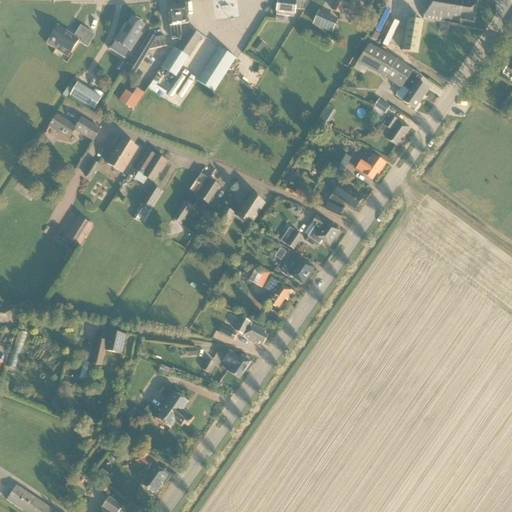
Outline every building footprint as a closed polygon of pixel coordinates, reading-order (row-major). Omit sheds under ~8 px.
[(295,9),(304,10),(308,3),(309,0),(308,0),(295,0),(296,2),(283,0),(278,0),(276,15),(294,17),(294,14),(294,15),(295,9)] [(342,9),(356,15),(360,5),(359,4),(360,0),(337,0),(332,11),(340,14),(342,9)] [(460,20),(473,22),(477,2),(466,0),(426,0),(423,19),(459,25),(460,20)] [(171,35),(172,40),(181,39),(181,32),(181,25),(188,24),(186,5),(167,7),(171,35)] [(338,20),(319,12),(313,26),(335,35),(336,31),(334,30),(338,20)] [(144,25),(132,18),(127,25),(126,24),(114,42),(130,51),(141,34),(139,33),(144,25)] [(423,21),(407,19),(402,51),(418,54),(423,21)] [(78,42),(87,48),(95,35),(81,26),(73,37),(57,26),(46,44),(68,58),(78,42)] [(202,37),(190,29),(179,46),(176,45),(161,68),(176,77),(202,37)] [(371,39),(376,41),(380,35),(375,32),(371,39)] [(149,34),(125,73),(133,78),(150,50),(167,47),(165,37),(156,38),(149,34)] [(259,53),(266,45),(260,40),(253,48),(259,53)] [(413,71),(397,60),(368,44),(357,63),(367,69),(385,79),(400,89),(413,71)] [(236,59),(219,48),(197,82),(214,93),(236,59)] [(511,60),(509,66),(508,65),(508,66),(504,67),(503,70),(503,73),(503,74),(511,79),(511,80),(511,60)] [(120,72),(125,64),(120,61),(115,68),(120,72)] [(413,71),(400,90),(396,96),(403,101),(402,101),(415,110),(429,90),(419,83),(423,77),(413,70),(413,71)] [(100,98),(76,84),(69,96),(93,111),(100,98)] [(355,93),(355,85),(346,85),(346,92),(355,93)] [(135,94),(127,90),(120,101),(136,111),(147,93),(139,88),(135,94)] [(390,107),(379,99),(374,107),(385,114),(390,107)] [(333,111),(334,112),(335,109),(328,105),(327,107),(318,121),(325,125),(333,111)] [(82,119),(76,127),(57,115),(49,127),(69,140),(75,130),(93,141),(100,130),(82,119)] [(410,129),(389,115),(377,132),(381,134),(386,127),(390,131),(385,138),(396,146),(403,136),(405,138),(410,129)] [(122,139),(121,139),(118,137),(113,145),(116,148),(107,164),(122,173),(138,149),(122,139)] [(156,157),(147,151),(135,170),(144,175),(143,176),(153,182),(159,172),(161,173),(168,162),(157,155),(156,157)] [(332,168),(343,174),(351,159),(340,153),(332,168)] [(377,173),(379,175),(386,164),(372,155),(365,165),(361,162),(356,169),(372,181),(377,173)] [(99,166),(93,162),(84,176),(91,180),(99,166)] [(208,204),(220,186),(201,174),(196,182),(183,202),(172,220),(182,226),(195,205),(201,209),(205,203),(208,204)] [(333,195),(328,203),(325,209),(340,216),(345,204),(355,210),(363,198),(356,193),(357,192),(342,182),(333,195)] [(141,204),(151,209),(161,192),(152,186),(141,204)] [(299,188),(296,196),(307,200),(310,192),(299,188)] [(238,214),(252,223),(264,204),(250,195),(238,214)] [(292,214),(295,209),(290,205),(286,210),(292,214)] [(144,211),(139,208),(132,219),(138,222),(144,211)] [(216,231),(224,236),(228,229),(225,228),(234,214),(225,208),(215,224),(219,226),(216,231)] [(327,223),(316,216),(312,224),(315,226),(308,237),(306,241),(312,246),(315,242),(319,244),(321,241),(330,246),(340,231),(327,223)] [(65,238),(79,247),(92,226),(78,217),(65,238)] [(293,250),(302,236),(290,228),(281,241),(293,250)] [(273,256),(281,261),(287,252),(279,247),(273,256)] [(67,262),(74,252),(70,250),(64,260),(67,262)] [(300,259),(293,254),(280,272),(289,278),(291,276),(303,285),(314,269),(300,259)] [(249,282),(262,289),(269,275),(256,268),(249,282)] [(272,294),(267,301),(278,309),(285,299),(287,300),(293,292),(271,278),(264,288),(272,294)] [(0,321),(7,324),(10,309),(0,306),(0,321)] [(263,344),(268,336),(264,334),(266,331),(242,318),(235,330),(245,336),(244,337),(259,345),(260,343),(263,344)] [(219,333),(232,340),(237,332),(223,325),(219,333)] [(21,331),(12,367),(19,368),(28,333),(21,331)] [(105,351),(121,355),(125,336),(109,332),(107,342),(97,340),(92,365),(101,367),(105,351)] [(189,356),(198,356),(197,348),(189,349),(189,356)] [(240,358),(229,351),(222,361),(230,366),(227,371),(240,379),(245,371),(247,372),(253,364),(241,356),(240,358)] [(214,363),(209,360),(203,370),(208,374),(214,363)] [(159,371),(170,376),(172,370),(161,365),(159,371)] [(173,394),(165,388),(162,389),(159,393),(167,399),(159,411),(160,412),(156,419),(170,429),(175,422),(181,427),(185,422),(189,425),(194,418),(183,410),(189,403),(174,392),(173,394)] [(76,408),(67,404),(63,413),(72,416),(76,408)] [(134,461),(148,470),(152,464),(145,459),(147,456),(140,452),(134,461)] [(162,484),(164,485),(169,477),(154,467),(142,485),(155,494),(162,484)] [(7,500),(24,511),(56,511),(16,486),(7,500)] [(118,511),(122,507),(109,498),(98,511),(118,511)]
